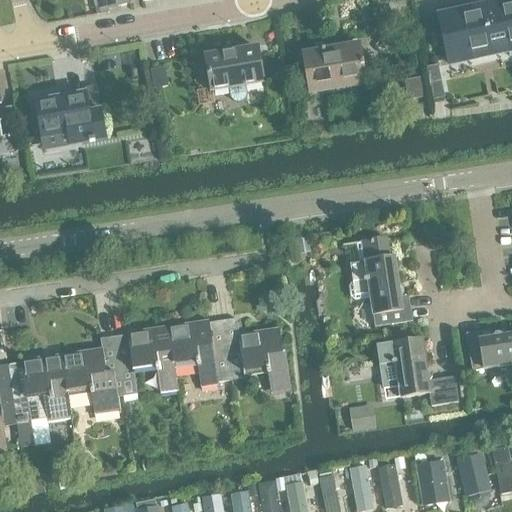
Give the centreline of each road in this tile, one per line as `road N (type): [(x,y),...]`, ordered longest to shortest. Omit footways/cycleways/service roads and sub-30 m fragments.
road 1 (tertiary): [(0,251),(511,174)]
road 2 (residential): [(28,45),(256,5)]
